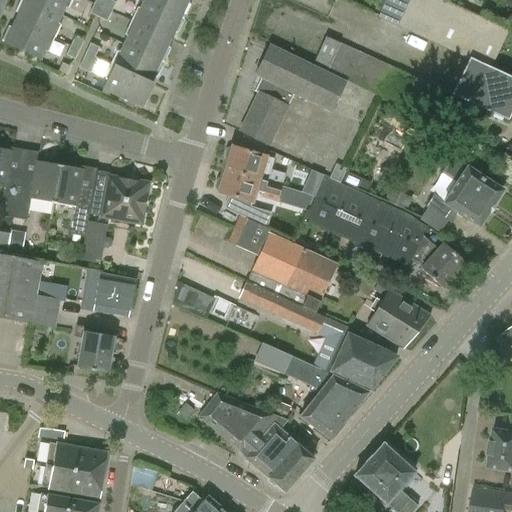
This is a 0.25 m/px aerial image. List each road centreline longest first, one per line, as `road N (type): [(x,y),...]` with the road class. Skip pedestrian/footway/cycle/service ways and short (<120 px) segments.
road 1 (residential): [(127,432),(133,376),(190,159)]
road 2 (tertiary): [(295,511),(460,326)]
road 3 (residential): [(190,159),(0,107)]
road 4 (residential): [(455,511),(478,358),(460,326)]
road 5 (residential): [(190,159),(240,0)]
road 6 (tertiary): [(273,511),(127,432)]
